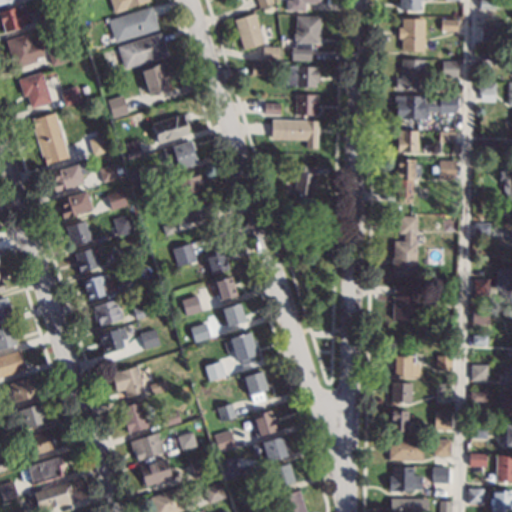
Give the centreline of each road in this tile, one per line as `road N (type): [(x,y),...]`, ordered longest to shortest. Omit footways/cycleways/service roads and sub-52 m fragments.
road 1 (residential): [(343,511),(357,0)]
road 2 (residential): [(345,484),(191,0)]
road 3 (residential): [(115,511),(0,148)]
